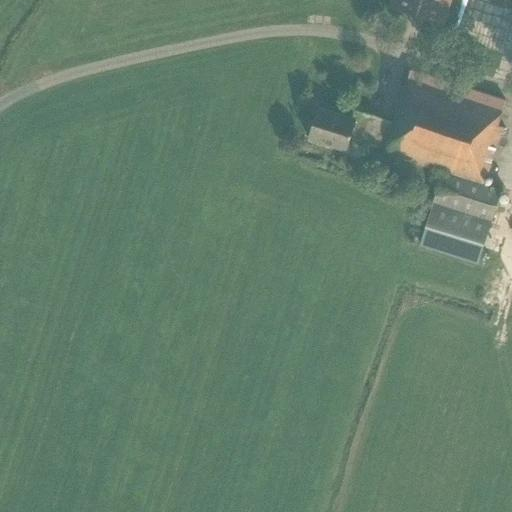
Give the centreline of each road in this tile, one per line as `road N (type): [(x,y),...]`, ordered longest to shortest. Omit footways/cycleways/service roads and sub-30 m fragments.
road 1 (unclassified): [(0,106),(74,73),(233,37),(294,31),(368,41)]
road 2 (track): [(368,41),(511,76)]
